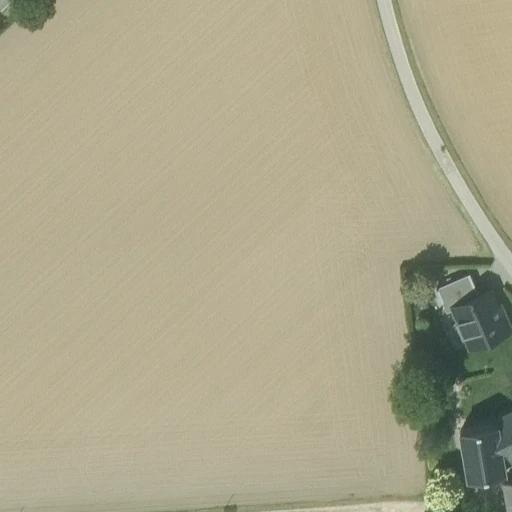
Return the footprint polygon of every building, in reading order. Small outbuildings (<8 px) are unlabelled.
[(441,267),(442,278),(456,277),(455,266),(441,267)] [(436,287),(442,300),(475,286),(469,273),(436,287)] [(447,311),(459,306),(458,304),(479,295),(475,286),(442,300),(447,311)] [(458,319),(471,347),(511,329),(504,314),(501,315),(490,290),(479,295),(458,304),(459,306),(464,316),(458,319)] [(505,464),(511,460),(511,409),(495,418),(497,424),(505,464)] [(468,475),(469,477),(471,477),(505,471),(505,472),(507,471),(505,464),(497,424),(463,430),(463,429),(461,429),(461,431),(468,475)]
